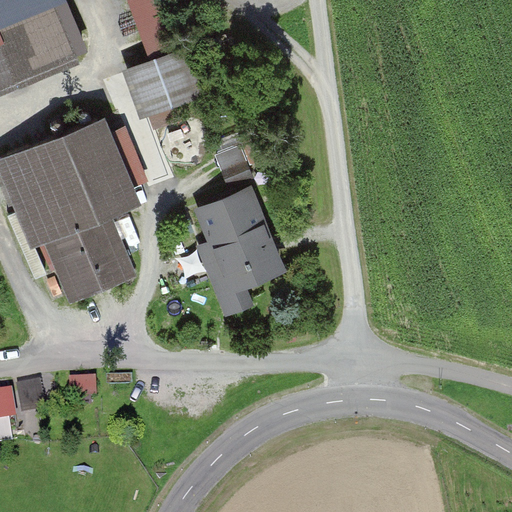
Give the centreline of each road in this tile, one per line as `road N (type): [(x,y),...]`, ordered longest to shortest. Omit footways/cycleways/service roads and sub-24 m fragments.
road 1 (residential): [(317,0),(360,362)]
road 2 (residential): [(360,362),(59,360),(0,369)]
road 3 (tertiary): [(364,398),(315,405),(238,439),(173,511)]
road 4 (tertiary): [(511,454),(444,417),(364,398)]
road 5 (residential): [(360,362),(439,366),(511,387)]
